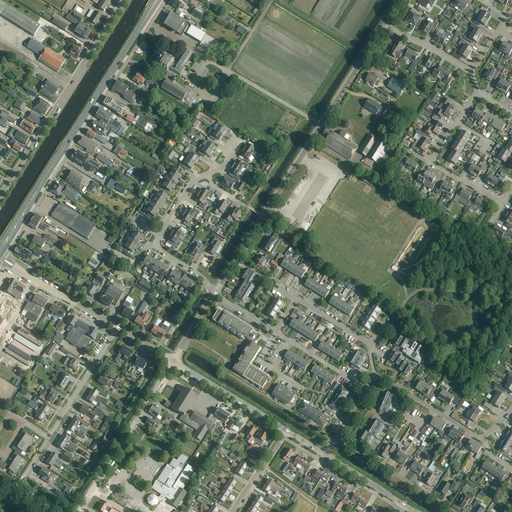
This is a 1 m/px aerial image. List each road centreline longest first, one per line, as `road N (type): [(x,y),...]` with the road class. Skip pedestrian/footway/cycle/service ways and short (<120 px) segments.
road 1 (primary): [(0,251),(144,19)]
road 2 (unclassified): [(0,194),(122,0)]
road 3 (unclassified): [(321,124),(144,19)]
road 4 (unclassified): [(213,294),(321,124)]
road 5 (residential): [(503,203),(429,162),(477,91)]
road 6 (unclassified): [(91,490),(173,361)]
road 7 (residential): [(456,511),(337,436)]
road 8 (tertiary): [(286,430),(173,361)]
road 9 (residential): [(47,437),(116,327)]
road 10 (residential): [(485,438),(374,374)]
